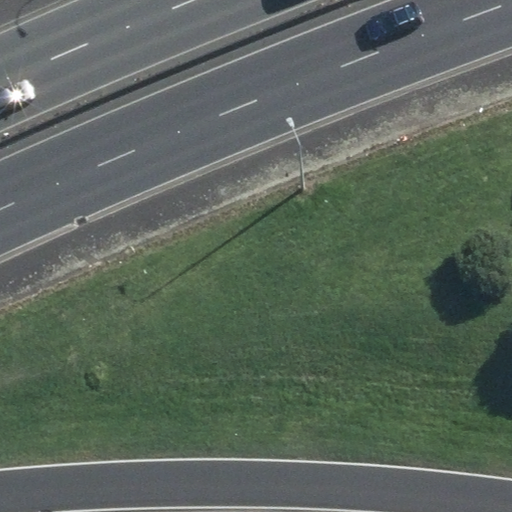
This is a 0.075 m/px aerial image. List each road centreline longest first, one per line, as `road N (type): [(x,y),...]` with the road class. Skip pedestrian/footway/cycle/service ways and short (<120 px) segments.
road 1 (primary): [(511,2),(390,44),(0,211)]
road 2 (motorway): [(511,505),(258,486),(0,502)]
road 3 (primary): [(0,81),(194,0)]
